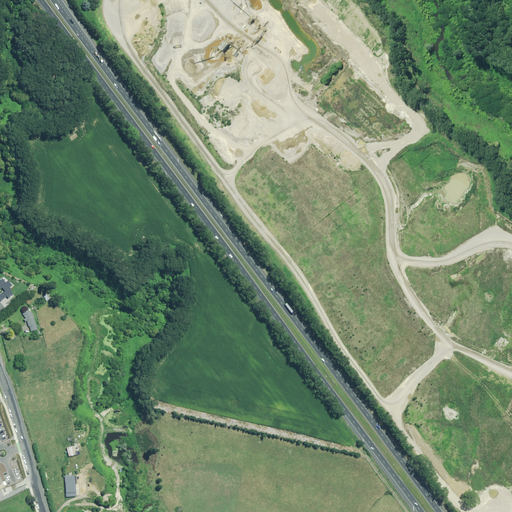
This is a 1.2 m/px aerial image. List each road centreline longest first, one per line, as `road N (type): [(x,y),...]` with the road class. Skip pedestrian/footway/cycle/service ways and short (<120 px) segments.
road 1 (motorway): [(421,511),(42,1)]
road 2 (motorway): [(61,9),(439,511)]
